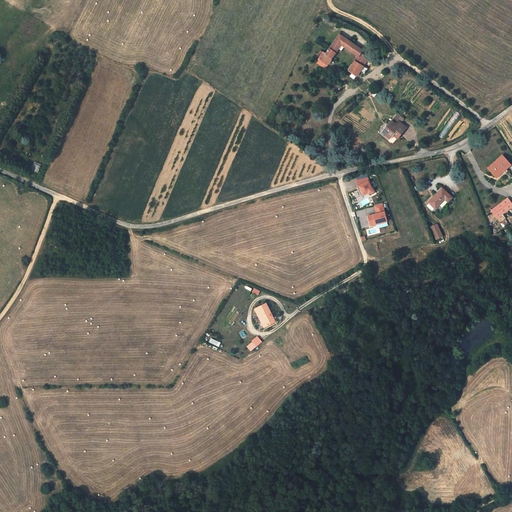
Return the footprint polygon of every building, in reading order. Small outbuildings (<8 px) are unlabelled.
[(343,47),(353,53),(357,47),(339,35),(330,48),(336,52),(341,45),(343,47)] [(362,50),(357,47),(353,53),(358,57),(359,55),(362,50)] [(332,58),(334,60),(336,61),(337,59),(333,56),(335,53),(336,52),(330,48),(326,54),(332,58)] [(332,58),(326,54),(323,52),(320,57),(316,63),(325,68),(332,58)] [(358,57),(355,61),(364,66),(367,60),(359,55),(358,57)] [(348,69),(349,70),(348,71),(357,77),(360,71),(364,66),(355,61),(350,68),(349,67),(348,69)] [(408,125),(401,119),(397,124),(391,120),(382,132),(390,138),(396,131),(401,135),(408,125)] [(488,168),(495,177),(505,168),(506,169),(511,165),(503,156),(488,168)] [(32,169),(35,170),(38,172),(41,164),(35,161),(32,169)] [(506,169),(505,168),(495,177),(496,178),(506,169)] [(357,179),(362,195),(374,192),(369,175),(357,179)] [(448,202),(452,197),(443,189),(437,195),(436,194),(428,202),(436,209),(445,200),(448,202)] [(366,195),(356,199),(360,207),(369,203),(366,195)] [(511,206),(511,203),(508,198),(491,210),(497,218),(511,206)] [(376,225),(377,228),(389,225),(383,202),(374,205),(376,213),(367,215),(370,226),(376,225)] [(436,224),(430,227),(435,239),(441,236),(436,224)] [(266,304),(255,309),(264,327),(275,322),(266,304)] [(252,342),(247,346),(251,351),(262,342),(257,336),(252,341),(252,342)] [(209,342),(219,347),(221,342),(211,338),(209,342)]
